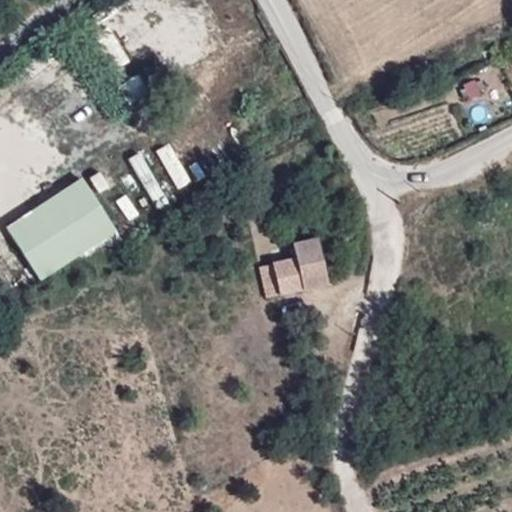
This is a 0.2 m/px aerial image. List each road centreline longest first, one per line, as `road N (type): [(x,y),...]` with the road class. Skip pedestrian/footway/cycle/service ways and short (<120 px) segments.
road 1 (residential): [(275,0),(353,154),(379,180),(441,175),(511,139)]
road 2 (track): [(379,180),(382,253),(372,319),(340,403),(339,473),(353,511)]
